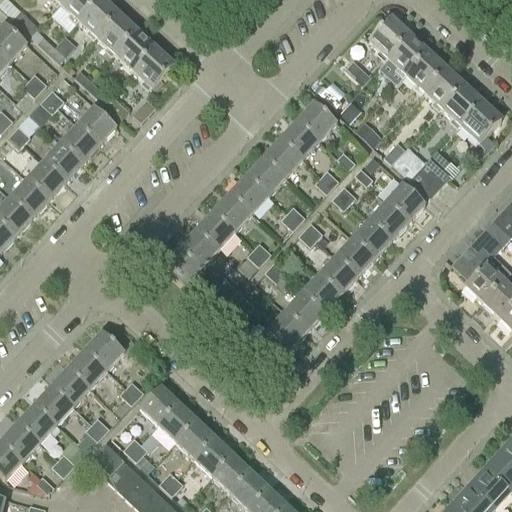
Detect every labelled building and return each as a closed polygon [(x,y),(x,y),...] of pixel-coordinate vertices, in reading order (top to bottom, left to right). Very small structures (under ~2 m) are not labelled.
[(47,0),(59,10),(68,0),(47,0)] [(77,27),(99,4),(95,0),(68,0),(59,10),(77,27)] [(95,44),(110,29),(117,21),(99,4),(77,27),(95,44)] [(28,43),(36,34),(19,18),(11,27),(28,43)] [(117,21),(110,29),(95,44),(114,61),(135,37),(117,21)] [(368,47),(387,64),(408,41),(390,24),(368,47)] [(2,29),(0,31),(0,62),(8,69),(25,50),(2,29)] [(132,77),(145,63),(153,54),(135,37),(114,61),(132,77)] [(69,39),(56,48),(65,61),(78,52),(69,39)] [(408,41),(387,64),(405,81),(427,58),(408,41)] [(37,49),(48,59),(53,53),(43,43),(37,49)] [(53,53),(48,59),(58,69),(64,63),(53,53)] [(153,54),(145,63),(132,77),(150,95),(172,71),(153,54)] [(405,81),(423,98),(445,75),(427,58),(405,81)] [(361,92),(369,83),(352,67),(343,76),(361,92)] [(441,115),(463,92),(445,75),(423,98),(441,115)] [(84,93),(90,86),(79,77),(73,83),(84,93)] [(27,87),(39,98),(45,91),(34,80),(27,87)] [(63,84),(55,92),(63,99),(70,91),(63,84)] [(84,93),(101,110),(108,103),(90,86),(84,93)] [(39,98),(27,87),(22,93),(34,104),(39,98)] [(459,132),(461,131),(481,108),(463,92),(441,115),(459,132)] [(51,97),(45,104),(56,114),(63,107),(51,97)] [(108,103),(101,110),(118,126),(127,117),(109,101),(108,103)] [(51,120),(56,114),(45,104),(39,109),(51,120)] [(313,108),(295,127),(318,148),(335,129),(313,108)] [(500,126),(499,125),(502,121),(493,112),(489,116),(481,108),(461,131),(459,132),(478,149),(500,126)] [(360,118),(350,109),(338,122),(348,131),(360,118)] [(91,112),(74,131),(97,152),(114,133),(91,112)] [(0,116),(0,129),(5,135),(12,128),(0,117),(0,116)] [(295,127),(278,145),(301,166),(318,148),(295,127)] [(363,129),(355,138),(371,153),(379,145),(363,129)] [(74,131),(57,149),(80,170),(97,152),(74,131)] [(11,140),(22,150),(29,144),(18,133),(11,140)] [(22,150),(11,140),(6,146),(17,156),(22,150)] [(487,143),(480,151),(482,153),(476,159),(482,164),(495,150),(487,143)] [(278,145),(262,163),(284,184),(301,166),(278,145)] [(57,149),(41,167),(63,188),(80,170),(57,149)] [(396,149),(382,164),(390,171),(403,156),(396,149)] [(348,176),(354,169),(342,159),(336,165),(348,176)] [(448,185),(440,177),(447,170),(435,159),(408,188),(428,206),(448,185)] [(262,163),(245,182),(267,202),(284,184),(262,163)] [(379,169),(372,163),(364,172),(371,178),(379,169)] [(41,167),(24,185),(47,206),(63,188),(41,167)] [(360,175),(354,181),(365,192),(372,186),(360,175)] [(338,188),(326,177),(320,183),(332,194),(338,188)] [(245,182),(228,200),(250,221),(267,202),(245,182)] [(332,194),(320,183),(314,190),(326,201),(332,194)] [(7,204),(30,225),(47,206),(24,185),(7,204)] [(401,190),(384,208),(407,229),(424,210),(401,190)] [(354,204),(343,193),(337,199),(349,210),(354,204)] [(349,210),(337,199),(331,206),(342,217),(349,210)] [(211,218),(233,239),(250,221),(228,200),(211,218)] [(7,204),(0,211),(0,230),(13,243),(30,225),(7,204)] [(367,227),(390,247),(407,229),(384,208),(367,227)] [(500,217),(511,228),(511,212),(508,208),(500,217)] [(304,224),(292,213),(286,220),(298,230),(304,224)] [(511,228),(500,217),(491,226),(510,242),(511,239),(511,228)] [(211,218),(194,236),(217,257),(233,239),(211,218)] [(298,230),(286,220),(280,226),(292,237),(298,230)] [(510,242),(491,226),(483,235),(501,251),(509,243),(510,242)] [(367,227),(350,245),(373,266),(390,247),(367,227)] [(310,229),(304,236),(315,246),(321,240),(310,229)] [(0,230),(0,256),(13,243),(0,230)] [(475,243),(493,260),(501,251),(483,235),(475,243)] [(194,236),(177,254),(200,275),(217,257),(194,236)] [(309,253),(315,246),(304,236),(297,242),(309,253)] [(466,252),(485,269),(493,260),(475,243),(466,252)] [(350,245),(333,263),(356,284),(373,266),(350,245)] [(258,249),(252,256),(264,267),(270,260),(258,249)] [(458,261),(477,278),(485,269),(466,252),(458,261)] [(182,294),(200,275),(177,254),(160,273),(182,294)] [(258,274),(264,267),(252,256),(246,263),(258,274)] [(477,278),(458,261),(450,270),(468,287),(477,278)] [(492,262),(486,269),(463,292),(481,309),(503,286),(510,279),(492,262)] [(356,284),(333,263),(316,282),(339,302),(356,284)] [(276,265),(270,272),(281,283),(288,276),(276,265)] [(244,267),(237,274),(248,284),(254,277),(244,267)] [(281,283),(270,272),(263,279),(275,290),(281,283)] [(316,282),(299,300),(322,321),(339,302),(316,282)] [(230,303),(236,297),(225,286),(218,292),(230,303)] [(481,309),(498,326),(511,311),(511,294),(503,286),(481,309)] [(254,290),(246,298),(254,307),(262,299),(254,290)] [(230,303),(218,292),(212,299),(224,310),(230,303)] [(299,300),(283,318),(305,339),(322,321),(299,300)] [(247,320),(254,313),(242,302),(236,309),(247,320)] [(214,308),(207,315),(213,321),(220,314),(214,308)] [(247,320),(236,309),(230,315),(241,326),(247,320)] [(511,339),(511,311),(498,326),(511,339)] [(283,318),(266,336),(288,357),(305,339),(283,318)] [(271,376),(288,357),(266,336),(248,355),(271,376)] [(82,357),(106,378),(123,359),(100,338),(82,357)] [(106,378),(82,357),(66,375),(89,396),(106,378)] [(49,393),(72,415),(89,396),(66,375),(49,393)] [(136,406),(142,399),(131,388),(124,395),(136,406)] [(32,411),(55,433),(67,420),(72,415),(49,393),(32,411)] [(139,415),(157,432),(178,410),(160,393),(139,415)] [(136,406),(124,395),(119,401),(130,412),(136,406)] [(175,449),(196,427),(178,410),(157,432),(175,449)] [(55,433),(32,411),(15,430),(38,451),(55,433)] [(118,411),(113,417),(120,423),(125,417),(118,411)] [(72,415),(67,420),(73,425),(78,420),(72,415)] [(102,442),(108,435),(96,424),(90,431),(102,442)] [(169,479),(176,485),(193,467),(193,466),(214,444),(196,427),(175,449),(170,455),(181,466),(169,479)] [(38,451),(15,430),(0,445),(0,449),(22,469),(38,451)] [(102,442),(90,431),(84,437),(87,440),(96,448),(102,442)] [(84,443),(77,450),(86,459),(96,448),(87,440),(84,443)] [(193,466),(193,467),(211,483),(232,461),(214,444),(193,466)] [(511,444),(499,458),(511,470),(511,444)] [(128,462),(139,451),(133,445),(122,457),(128,462)] [(22,469),(0,449),(0,483),(4,488),(22,469)] [(146,457),(139,451),(128,462),(135,469),(146,457)] [(90,466),(108,483),(122,469),(104,452),(90,466)] [(483,476),(504,495),(510,500),(511,497),(511,470),(499,458),(483,476)] [(56,467),(68,478),(74,472),(62,460),(56,467)] [(250,478),(232,461),(211,483),(229,500),(250,478)] [(68,478),(56,467),(50,473),(62,484),(68,478)] [(123,468),(122,469),(108,483),(105,486),(114,495),(132,477),(123,468)] [(467,494),(486,511),(498,511),(510,500),(504,495),(483,476),(467,494)] [(114,495),(122,503),(140,485),(132,477),(114,495)] [(229,500),(241,511),(251,511),(268,495),(250,478),(229,500)] [(176,485),(169,479),(158,491),(165,497),(176,485)] [(47,501),(53,494),(41,483),(35,490),(47,501)] [(122,503),(131,511),(148,493),(140,485),(122,503)] [(182,491),(176,485),(165,497),(171,502),(182,491)] [(147,511),(157,501),(148,493),(131,511),(147,511)] [(451,511),(486,511),(467,494),(451,511)] [(251,511),(285,511),(286,511),(268,495),(251,511)] [(147,511),(163,511),(166,509),(157,501),(147,511)] [(181,503),(177,508),(180,511),(183,511),(186,509),(181,503)]
